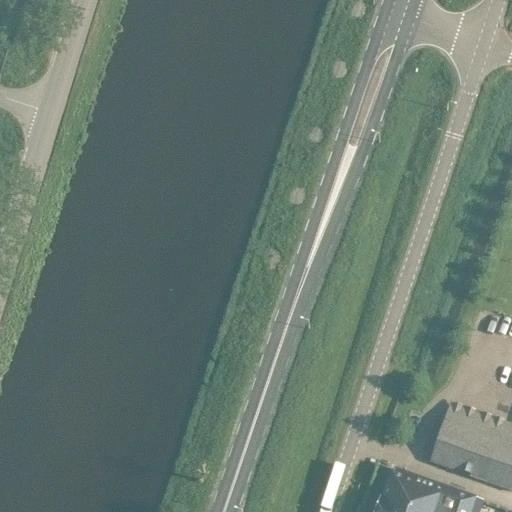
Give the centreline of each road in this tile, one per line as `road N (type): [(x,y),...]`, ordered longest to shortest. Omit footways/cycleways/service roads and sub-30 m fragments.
road 1 (unclassified): [(331,511),(483,41)]
road 2 (primary): [(224,511),(339,180)]
road 3 (unclassified): [(0,280),(92,0)]
road 4 (primary): [(398,11),(372,44),(341,135),(339,180)]
road 5 (primary): [(339,180),(365,142),(398,43),(398,11)]
